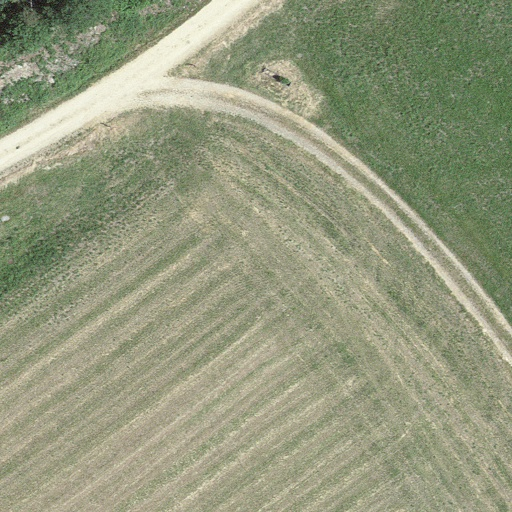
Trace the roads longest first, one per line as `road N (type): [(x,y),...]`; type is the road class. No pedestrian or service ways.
road 1 (track): [(111,99),(222,92),(335,140),(511,339)]
road 2 (track): [(237,0),(111,99),(0,155)]
